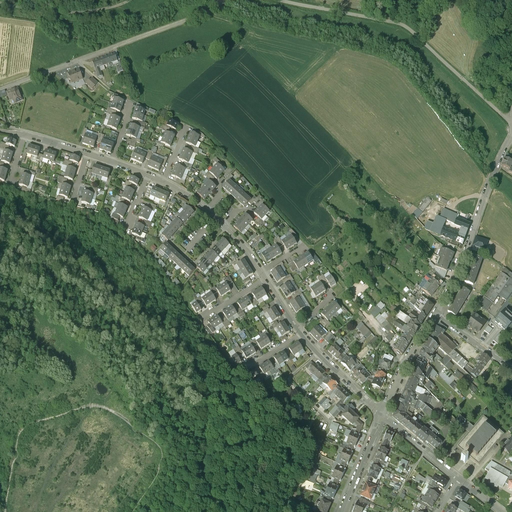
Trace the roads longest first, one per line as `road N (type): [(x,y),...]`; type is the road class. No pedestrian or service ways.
road 1 (unclassified): [(510,120),(401,24),(276,0)]
road 2 (residential): [(221,0),(0,91)]
road 3 (residential): [(433,313),(511,135)]
road 4 (track): [(0,1),(85,14),(129,0)]
